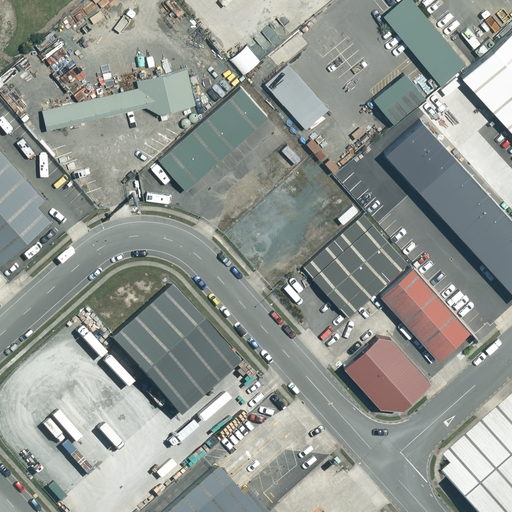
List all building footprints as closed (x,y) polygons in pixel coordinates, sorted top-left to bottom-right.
[(461,61),(406,0),(396,0),(380,14),(439,80),(461,61)] [(511,23),(459,72),(511,129),(511,23)] [(326,107),(285,61),(262,82),(302,128),(326,107)] [(423,96),(399,70),(367,98),(391,124),(423,96)] [(138,91),(42,112),(47,134),(188,102),(182,76),(137,86),(138,91)] [(267,114),(240,84),(157,157),(185,187),(267,114)] [(79,170),(53,142),(44,150),(70,178),(79,170)] [(282,150),(295,163),(300,158),(287,145),(282,150)] [(295,163),(282,150),(276,156),(288,170),(295,163)] [(61,222),(0,152),(0,271),(2,274),(61,222)] [(511,220),(450,153),(414,186),(511,292),(511,220)] [(262,179),(279,165),(273,158),(257,174),(262,179)] [(170,182),(151,160),(138,171),(157,193),(170,182)] [(281,165),(264,181),(270,188),(287,171),(281,165)] [(250,181),(246,184),(258,198),(268,189),(253,172),(247,177),(250,181)] [(405,261),(361,212),(304,262),(348,312),(405,261)] [(468,327),(410,261),(376,291),(435,357),(468,327)] [(234,358),(165,281),(106,334),(175,411),(234,358)] [(427,377),(387,332),(374,332),(340,364),(377,403),(397,404),(427,377)] [(511,511),(511,397),(446,457),(453,464),(444,472),(480,511),(511,511)] [(258,511),(214,461),(156,511),(258,511)]
